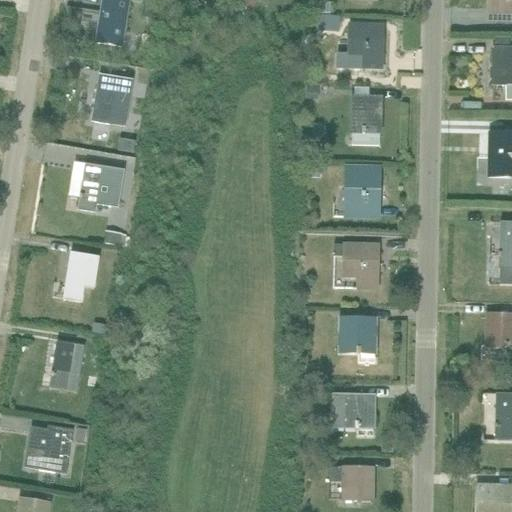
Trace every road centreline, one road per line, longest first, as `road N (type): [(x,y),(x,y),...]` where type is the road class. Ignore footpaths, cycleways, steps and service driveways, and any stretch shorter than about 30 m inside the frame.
road 1 (residential): [(418,511),(430,0)]
road 2 (residential): [(0,235),(36,0)]
